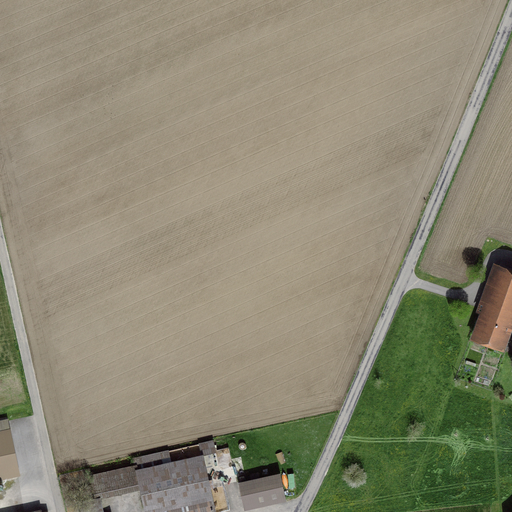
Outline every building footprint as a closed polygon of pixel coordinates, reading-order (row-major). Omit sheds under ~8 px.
[(511,273),(495,269),(474,336),(502,345),(511,314),(511,273)] [(0,474),(23,470),(16,436),(0,439),(0,474)] [(148,511),(214,511),(200,450),(215,446),(214,441),(134,459),(136,467),(92,477),(95,492),(142,481),(148,511)] [(232,462),(232,464),(233,465),(234,466),(235,467),(237,467),(238,466),(239,466),(240,464),(241,463),(241,462),(240,460),(240,459),(238,458),(237,458),(235,458),(234,459),(233,460),(232,461),(232,462)] [(248,505),(283,498),(279,478),(244,485),(248,505)]
